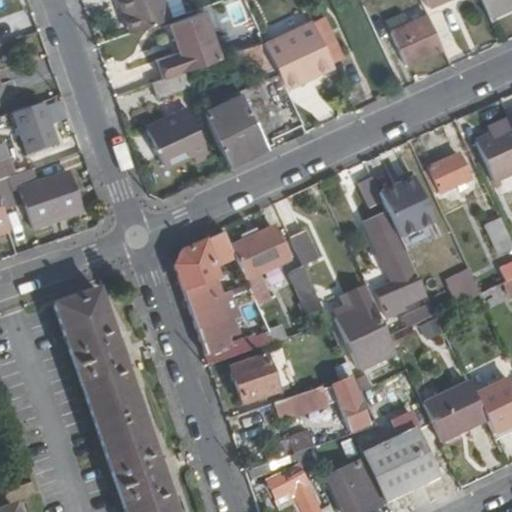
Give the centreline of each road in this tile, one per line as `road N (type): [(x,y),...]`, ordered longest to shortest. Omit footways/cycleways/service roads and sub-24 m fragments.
road 1 (residential): [(511,65),(137,236)]
road 2 (residential): [(137,236),(230,511)]
road 3 (residential): [(55,0),(137,236)]
road 4 (unknown): [(0,287),(74,511)]
road 5 (residential): [(137,236),(0,286)]
